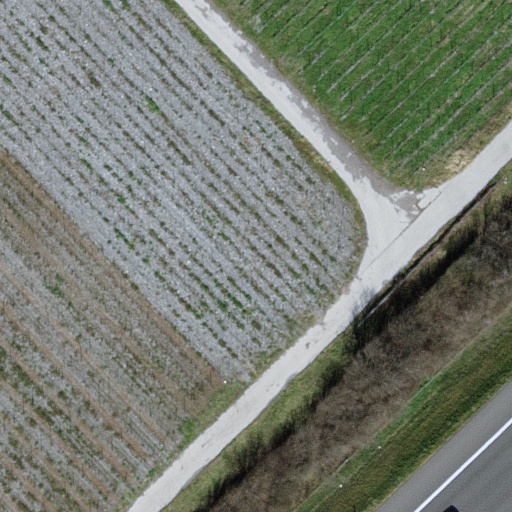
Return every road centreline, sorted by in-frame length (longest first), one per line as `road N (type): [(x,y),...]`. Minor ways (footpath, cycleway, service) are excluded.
road 1 (track): [(511,136),(408,238),(179,0)]
road 2 (track): [(408,238),(139,511)]
